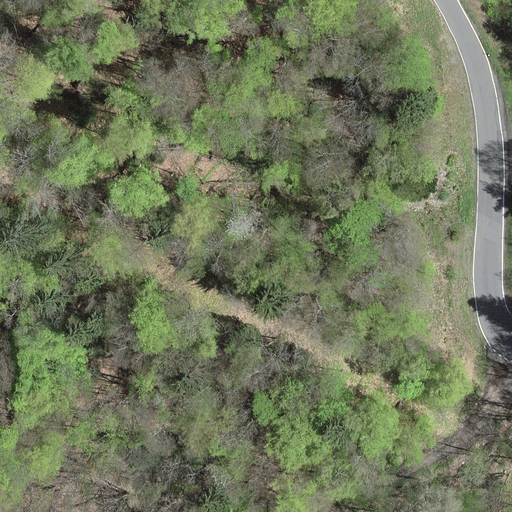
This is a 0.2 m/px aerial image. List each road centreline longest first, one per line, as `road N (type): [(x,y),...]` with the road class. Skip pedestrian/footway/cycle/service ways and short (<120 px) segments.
road 1 (tertiary): [(511,337),(490,297),(493,179),(483,81),(444,0)]
road 2 (track): [(335,511),(511,398)]
